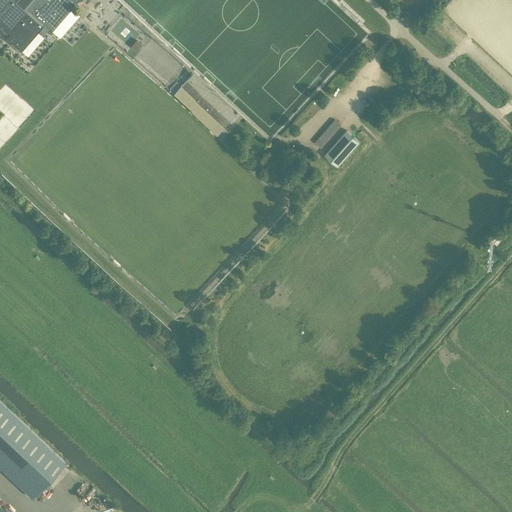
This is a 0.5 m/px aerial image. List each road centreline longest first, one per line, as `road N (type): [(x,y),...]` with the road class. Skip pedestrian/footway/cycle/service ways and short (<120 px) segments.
road 1 (track): [(511,256),(350,439)]
road 2 (track): [(399,27),(511,128)]
